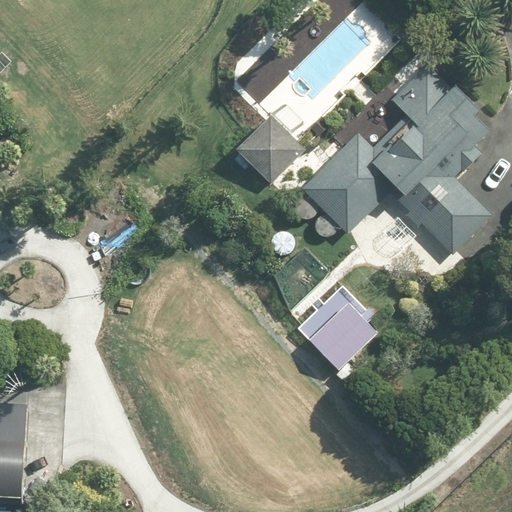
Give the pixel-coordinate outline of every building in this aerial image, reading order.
[(417,228),(450,260),(491,220),(452,181),(458,175),(460,177),(480,157),(473,150),(488,135),(472,120),(474,118),(423,68),(387,104),(402,119),(370,151),(355,136),(296,195),(341,240),(383,199),(415,230),(417,228)] [(235,150),(272,186),(304,154),(267,118),(235,150)] [(309,130),(317,139),(328,128),(320,120),(309,130)] [(375,337),(344,306),(303,346),(334,377),(375,337)] [(0,504),(18,505),(24,411),(0,409),(0,504)]
